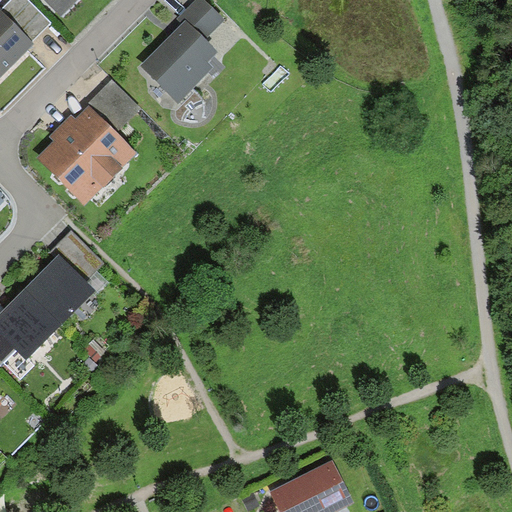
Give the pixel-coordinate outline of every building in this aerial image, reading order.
[(30,0),(0,0),(0,67),(49,19),(30,0)] [(47,0),(57,10),(66,0),(47,0)] [(178,17),(136,62),(176,99),(205,67),(198,60),(212,45),(199,33),(216,15),(199,0),(184,0),(173,12),(178,17)] [(130,102),(108,79),(87,99),(109,122),(130,102)] [(44,149),(83,188),(109,161),(104,156),(118,142),(85,109),(44,149)] [(49,246),(56,253),(81,277),(98,260),(66,228),(49,246)] [(57,316),(88,284),(81,277),(56,253),(25,284),(57,316)] [(24,349),(57,316),(25,284),(0,309),(0,325),(15,340),(24,349)] [(0,355),(15,340),(0,325),(0,355)] [(271,488),(282,511),(309,511),(346,494),(328,459),(271,488)]
